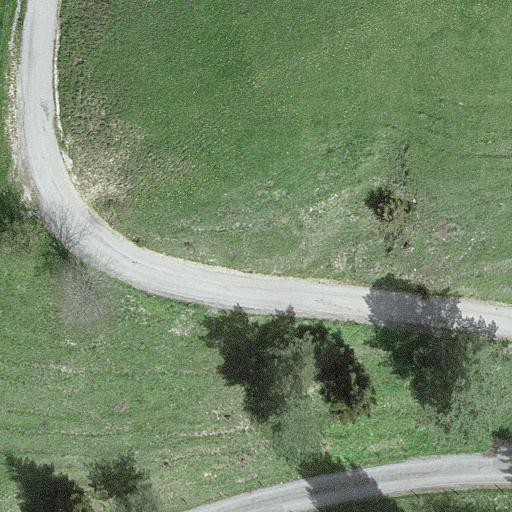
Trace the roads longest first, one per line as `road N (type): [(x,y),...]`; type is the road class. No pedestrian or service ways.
road 1 (unclassified): [(511,321),(219,287),(112,251),(70,216),(47,171),(36,93),(43,0)]
road 2 (unclassified): [(239,511),(368,480),(511,468)]
